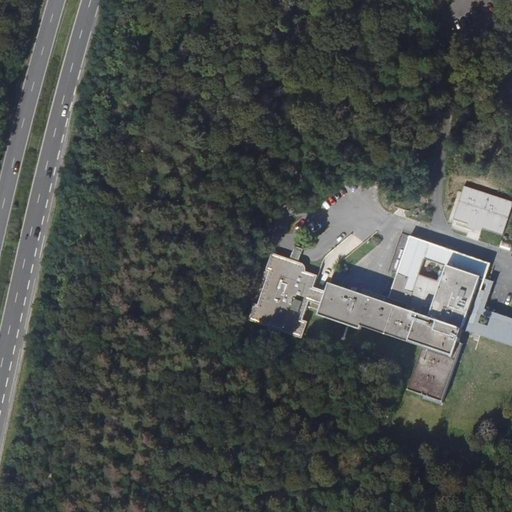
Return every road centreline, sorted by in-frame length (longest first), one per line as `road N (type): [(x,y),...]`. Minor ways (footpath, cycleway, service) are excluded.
road 1 (primary): [(0,365),(51,130),(90,0)]
road 2 (primary): [(55,0),(0,222)]
